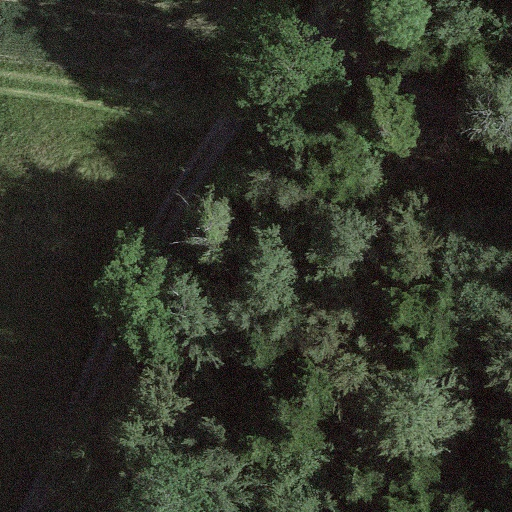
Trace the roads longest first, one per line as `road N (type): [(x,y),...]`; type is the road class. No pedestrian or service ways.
road 1 (unclassified): [(37,511),(329,0)]
road 2 (track): [(368,0),(511,99)]
